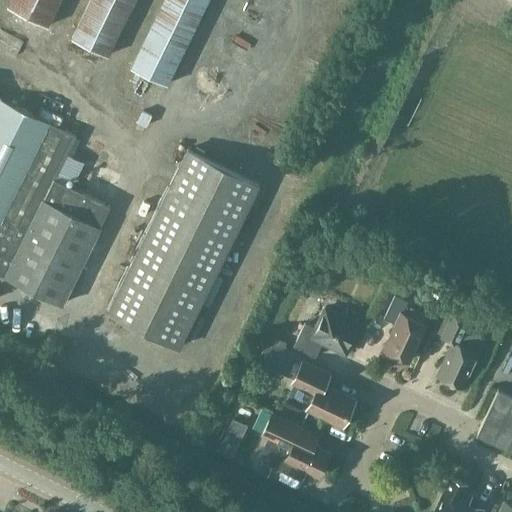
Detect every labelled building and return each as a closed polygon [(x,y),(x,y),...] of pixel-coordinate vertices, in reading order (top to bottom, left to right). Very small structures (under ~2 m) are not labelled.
[(76,135),(0,97),(0,272),(62,304),(100,227),(110,205),(71,187),(83,162),(66,154),(76,135)] [(215,274),(259,183),(187,147),(107,311),(179,346),(201,303),(209,307),(222,278),(215,274)] [(407,301),(394,295),(383,318),(395,323),(383,349),(407,360),(425,324),(401,313),(407,301)] [(305,322),(294,345),(316,356),(322,342),(346,353),(360,323),(325,307),(316,327),(305,322)] [(441,309),(431,331),(442,336),(452,314),(441,309)] [(453,341),(437,374),(462,386),(478,353),(478,352),(482,342),(483,338),(480,329),(476,326),(452,314),(442,336),(453,341)] [(275,336),(271,345),(281,350),(285,341),(275,336)] [(355,398),(325,383),(330,373),(303,360),(281,350),(271,345),(264,342),(255,360),(294,378),(293,381),(314,391),(307,407),(342,424),(355,398)] [(511,393),(497,387),(475,432),(511,449),(511,393)] [(319,435),(302,427),(271,412),(261,433),(269,437),(262,451),(261,455),(263,459),(266,462),(301,478),(305,469),(318,476),(329,453),(314,446),(319,435)] [(232,420),(229,427),(244,434),(247,426),(232,420)] [(471,494),(464,490),(467,484),(449,476),(432,511),(480,511),(483,508),(468,501),(471,494)] [(511,511),(511,505),(504,501),(498,511),(511,511)]
